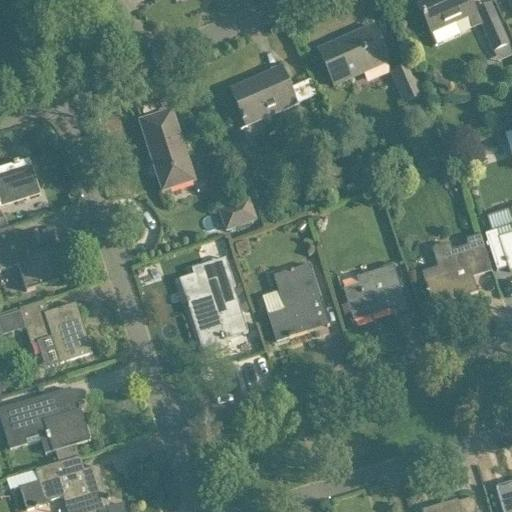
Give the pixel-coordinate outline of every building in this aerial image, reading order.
[(471,0),(419,0),(416,1),(437,47),(460,36),(455,26),(479,15),(471,0)] [(498,19),(482,27),(494,53),(510,46),(498,19)] [(389,62),(373,27),(318,52),(334,87),(389,62)] [(407,66),(392,73),(405,103),(421,96),(407,66)] [(279,69),(229,92),(247,129),(297,106),(279,69)] [(194,182),(171,113),(140,123),(163,192),(194,182)] [(240,130),(227,136),(233,149),(246,143),(240,130)] [(447,143),(438,146),(441,156),(450,153),(447,143)] [(0,208),(39,195),(27,160),(0,169),(0,208)] [(257,222),(249,201),(218,212),(226,233),(257,222)] [(492,233),(484,235),(496,272),(509,268),(510,272),(511,271),(511,209),(487,217),(492,233)] [(301,222),(296,229),(304,236),(309,228),(301,222)] [(11,228),(0,232),(0,272),(18,266),(27,293),(59,282),(50,254),(57,251),(50,230),(36,235),(35,233),(32,235),(32,236),(16,242),(11,228)] [(466,241),(467,245),(468,246),(452,251),(451,245),(431,251),(436,268),(422,273),(433,308),(479,293),(474,276),(493,270),(482,236),(466,241)] [(195,276),(179,281),(204,361),(222,355),(222,354),(229,352),(226,343),(231,342),(231,340),(247,335),(229,277),(212,283),(206,266),(193,270),(195,276)] [(330,327),(311,266),(273,278),(278,294),(261,299),(276,344),(302,336),(301,333),(326,325),(327,328),(330,327)] [(395,317),(409,312),(395,266),(355,278),(358,286),(344,290),(354,323),(393,311),(395,317)] [(19,313),(0,319),(0,331),(2,337),(24,330),(30,346),(37,343),(51,338),(60,365),(91,354),(75,304),(47,314),(43,301),(18,310),(19,313)] [(253,315),(242,319),(247,335),(257,331),(255,327),(257,327),(253,315)] [(69,390),(0,412),(0,423),(9,452),(27,447),(25,442),(22,433),(44,426),(53,454),(53,455),(55,454),(59,466),(80,459),(76,447),(90,443),(80,412),(76,413),(69,390)] [(82,460),(7,484),(10,494),(20,491),(26,511),(31,511),(35,511),(36,511),(39,510),(39,509),(47,507),(46,505),(63,500),(67,511),(126,511),(124,505),(111,510),(108,502),(110,502),(109,497),(107,498),(97,468),(85,472),(82,460)] [(511,511),(511,485),(497,490),(503,509),(503,511),(511,511)] [(477,511),(474,499),(442,508),(443,511),(441,511),(477,511)]
